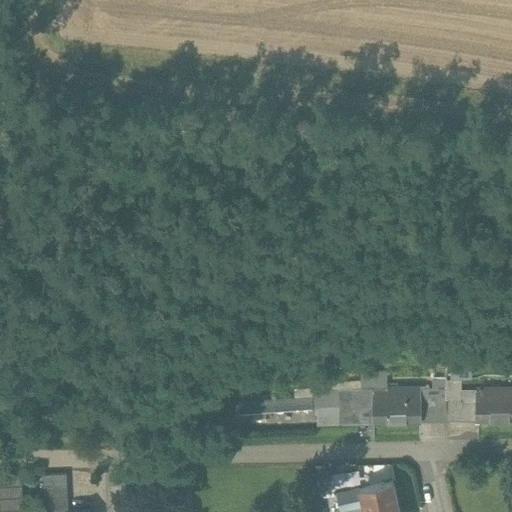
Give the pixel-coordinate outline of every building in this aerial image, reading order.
[(472,373),(472,365),(452,365),(452,373),(472,373)] [(386,369),(361,370),(362,387),(387,386),(386,369)] [(430,377),(429,387),(431,419),(474,418),(475,388),(461,388),(460,375),(430,377)] [(420,387),(372,389),(373,421),(421,419),(420,387)] [(429,387),(420,387),(421,419),(431,419),(429,387)] [(511,388),(475,388),(474,418),(511,418),(511,388)] [(316,423),(373,421),(372,389),(315,391),(316,423)] [(21,475),(0,476),(0,488),(21,487),(21,475)] [(66,475),(41,476),(42,488),(66,487),(66,475)] [(189,511),(184,477),(161,480),(165,511),(189,511)] [(398,511),(392,482),(360,490),(363,507),(362,508),(363,511),(398,511)] [(21,487),(0,488),(0,500),(22,499),(21,487)] [(66,487),(42,488),(42,500),(67,499),(66,487)] [(22,499),(0,500),(0,511),(23,511),(22,499)] [(67,499),(42,500),(43,511),(45,511),(67,511),(67,499)]
